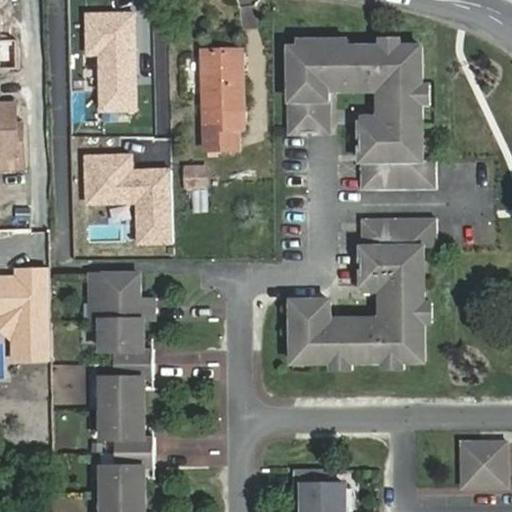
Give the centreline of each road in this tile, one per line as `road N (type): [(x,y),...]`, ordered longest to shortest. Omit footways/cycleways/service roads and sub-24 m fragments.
road 1 (residential): [(244,425),(243,277),(320,277),(320,206),(481,204)]
road 2 (residential): [(244,425),(410,422)]
